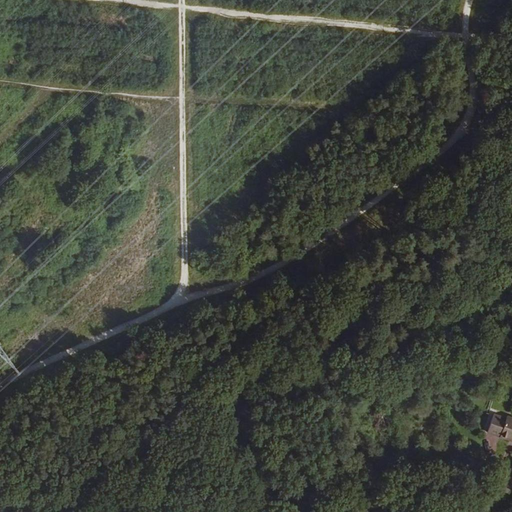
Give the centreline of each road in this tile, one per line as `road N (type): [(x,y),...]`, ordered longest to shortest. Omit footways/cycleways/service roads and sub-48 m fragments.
road 1 (track): [(461,134),(414,189),(287,262),(0,381)]
road 2 (track): [(114,0),(511,38)]
road 3 (track): [(182,0),(184,266),(171,306)]
road 4 (track): [(182,95),(0,75)]
road 5 (track): [(467,0),(471,73),(461,134)]
